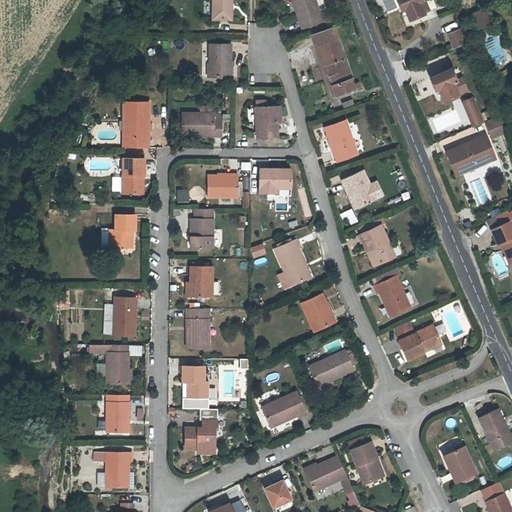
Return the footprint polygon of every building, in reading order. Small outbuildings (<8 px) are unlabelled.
[(231,0),(212,0),(212,18),(231,18),(231,0)] [(292,0),(302,28),(324,21),(316,0),(292,0)] [(382,0),(386,9),(395,5),(393,0),(382,0)] [(395,0),(399,10),(403,9),(408,21),(423,15),(423,14),(427,12),(424,2),(421,3),(420,0),(395,0)] [(472,20),(491,12),(488,6),(470,14),(472,20)] [(491,12),(472,20),(477,30),(495,22),(491,12)] [(330,43),(337,40),(339,39),(334,25),(325,28),(330,43)] [(325,28),(312,33),(317,47),(330,43),(325,28)] [(461,46),(465,44),(458,28),(455,30),(461,46)] [(461,46),(455,30),(447,34),(453,49),(461,46)] [(330,43),(317,47),(336,97),(355,90),(337,40),(330,43)] [(210,64),(209,76),(228,76),(228,43),(206,43),(205,64),(210,64)] [(311,70),(315,81),(323,78),(319,67),(311,70)] [(431,76),(435,86),(437,85),(442,97),(459,90),(454,78),(457,77),(453,67),(431,76)] [(471,127),(484,122),(473,96),(461,101),(471,127)] [(278,118),(277,105),(265,106),(265,99),(255,100),(257,137),(278,136),(278,118)] [(127,139),(122,138),(122,148),(148,148),(149,102),(123,101),(122,121),(127,121),(127,139)] [(213,120),(214,113),(182,112),(182,136),(220,136),(221,121),(213,120)] [(335,142),(340,157),(358,151),(347,118),(326,126),(332,143),(335,142)] [(486,124),(485,124),(491,139),(506,133),(500,119),(496,120),(486,124)] [(465,152),(463,145),(446,152),(456,178),(464,175),(462,172),(487,161),(489,165),(496,161),(486,135),(474,140),(477,147),(465,152)] [(477,147),(474,140),(463,145),(465,152),(477,147)] [(335,142),(332,143),(330,143),(335,159),(340,157),(335,142)] [(144,175),(144,159),(122,159),(121,193),(140,193),(140,174),(144,175)] [(240,162),(241,171),(251,170),(250,161),(240,162)] [(294,167),(260,167),(259,192),(279,193),(279,186),(293,187),(294,167)] [(376,198),(364,169),(343,178),(356,208),(376,198)] [(222,173),(209,172),(208,196),(238,197),(238,171),(222,171),(222,173)] [(176,189),(177,202),(188,202),(188,189),(176,189)] [(499,207),(510,205),(509,199),(498,200),(499,207)] [(214,249),(214,208),(196,208),(195,220),(193,220),(193,249),(214,249)] [(491,217),(501,213),(499,208),(489,212),(491,217)] [(495,229),(511,221),(511,213),(507,215),(506,213),(491,220),(495,229)] [(134,216),(114,218),(114,234),(109,234),(109,254),(132,251),(132,231),(135,231),(134,216)] [(372,249),(378,264),(396,257),(383,226),(388,224),(385,218),(369,224),(372,231),(361,235),(367,250),(372,249)] [(505,243),(511,259),(511,221),(495,229),(489,231),(496,247),(500,245),(505,243)] [(372,231),(369,224),(358,229),(361,235),(372,231)] [(285,272),(291,286),(310,278),(297,248),(300,247),(296,239),(274,248),(285,272)] [(262,243),(249,247),(253,257),(266,253),(262,243)] [(511,259),(505,243),(500,245),(509,267),(511,266),(511,259)] [(372,249),(367,250),(374,266),(378,264),(372,249)] [(254,261),(256,268),(267,263),(264,256),(254,261)] [(402,274),(398,265),(371,278),(376,286),(374,287),(377,294),(381,294),(390,316),(410,308),(398,276),(402,274)] [(214,267),(193,267),(192,297),(213,297),(214,267)] [(291,286),(285,272),(277,276),(283,289),(291,286)] [(69,308),(69,291),(58,291),(58,308),(69,308)] [(335,322),(323,292),(302,301),(315,331),(335,322)] [(135,337),(135,298),(114,298),(114,336),(135,337)] [(209,307),(187,307),(187,347),(209,348),(209,307)] [(411,320),(394,328),(400,341),(417,333),(411,320)] [(443,342),(435,325),(417,333),(400,341),(398,342),(407,362),(425,354),(424,351),(443,342)] [(352,353),(357,364),(366,348),(362,336),(352,353)] [(128,384),(129,345),(89,345),(88,353),(107,352),(106,384),(128,384)] [(357,364),(352,353),(350,349),(311,365),(320,386),(359,369),(357,364)] [(181,381),(183,381),(188,381),(188,396),(191,396),(191,407),(201,408),(208,408),(208,396),(209,396),(209,382),(209,380),(204,380),(204,365),(182,363),(181,381)] [(307,412),(299,392),(263,407),(271,427),(307,412)] [(128,432),(128,395),(106,395),(106,432),(128,432)] [(248,409),(248,398),(240,398),(240,409),(248,409)] [(203,420),(219,420),(219,408),(208,408),(201,408),(201,420),(203,420)] [(511,443),(511,442),(497,409),(479,418),(494,451),(511,443)] [(200,449),(215,450),(216,430),(218,431),(219,420),(203,420),(203,429),(187,428),(186,449),(200,449)] [(372,456),(376,454),(369,439),(348,448),(362,482),(380,474),(372,456)] [(445,454),(451,467),(447,468),(454,482),(475,473),(464,446),(445,454)] [(97,451),(97,460),(108,459),(108,473),(108,486),(130,486),(130,472),(130,460),(133,460),(133,451),(108,451),(97,451)] [(372,456),(380,474),(383,473),(376,454),(372,456)] [(345,476),(336,456),(304,470),(313,491),(339,479),(345,476)] [(108,486),(108,473),(97,473),(98,486),(108,486)] [(276,482),(277,484),(266,488),(275,507),(293,499),(284,478),(276,482)] [(352,490),(347,480),(341,482),(346,494),(352,490)] [(496,482),(481,489),(486,500),(485,500),(490,511),(511,511),(499,481),(496,482)] [(122,511),(135,511),(135,502),(122,503),(122,507),(122,511)] [(232,511),(229,503),(209,511),(232,511)]
